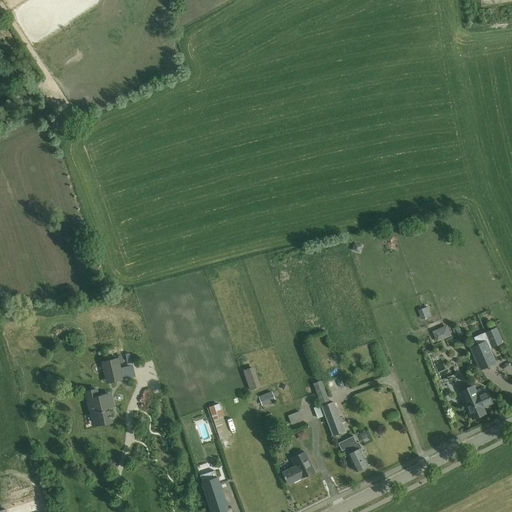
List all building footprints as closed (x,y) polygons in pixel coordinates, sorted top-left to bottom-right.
[(15,105),(10,101),(5,107),(10,110),(15,105)] [(450,321),(436,326),(441,337),(454,332),(450,321)] [(477,345),(470,348),(479,371),(497,364),(490,348),(503,343),(497,327),(485,332),(474,337),(477,345)] [(106,362),(111,382),(123,380),(118,359),(106,362)] [(143,372),(152,370),(151,363),(142,364),(143,372)] [(250,391),(260,388),(252,367),(243,370),(250,391)] [(317,398),(325,396),(319,377),(312,379),(317,398)] [(473,386),(459,392),(466,409),(468,408),(473,420),(485,414),(482,408),(492,403),(487,391),(485,387),(475,391),(473,386)] [(97,390),(86,392),(91,414),(96,413),(98,422),(111,419),(109,409),(115,408),(112,394),(106,395),(99,397),(97,390)] [(262,406),(276,401),(272,391),(259,397),(262,406)] [(322,406),(321,406),(325,416),(333,436),(345,431),(334,402),(330,403),(322,406)] [(218,404),(209,407),(213,420),(222,417),(218,404)] [(321,405),(314,408),(318,419),(325,416),(321,406),(321,405)] [(292,425),(304,420),(300,411),(288,416),(292,425)] [(220,440),(228,437),(222,422),(214,425),(220,440)] [(359,430),(363,440),(369,437),(364,428),(359,430)] [(346,449),(348,454),(356,472),(368,466),(360,449),(362,448),(359,442),(357,443),(354,436),(339,443),(342,451),(346,449)] [(306,453),(293,460),(295,466),(283,472),(288,485),(315,472),(306,453)] [(200,475),(202,482),(201,482),(211,511),(225,511),(229,510),(218,476),(217,476),(215,471),(200,475)]
